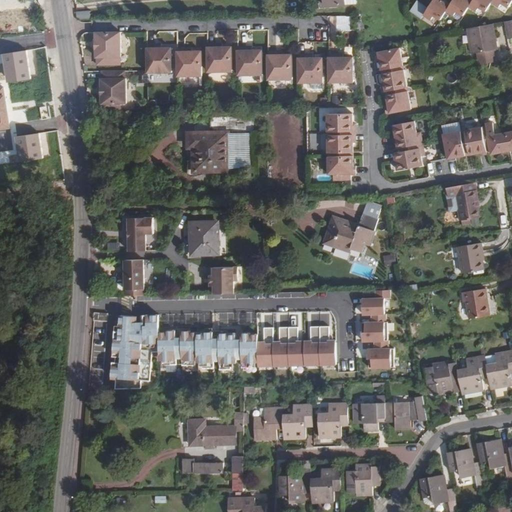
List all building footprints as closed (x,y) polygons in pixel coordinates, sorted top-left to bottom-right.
[(440,0),(433,0),(424,15),(431,19),(434,15),(440,20),(446,10),(449,6),(440,0)] [(469,0),(452,0),(449,6),(446,10),(454,15),(456,11),(463,15),(469,6),(472,1),(469,0)] [(473,0),(472,1),(469,6),(476,11),(479,7),(486,11),(492,2),(492,0),(473,0)] [(289,4),(289,16),(304,16),(304,4),(289,4)] [(77,10),(78,19),(94,19),(94,9),(77,10)] [(493,24),(468,28),(473,54),(477,53),(479,65),(496,62),(494,50),(497,49),(493,24)] [(116,32),(91,32),(92,57),(94,57),(94,65),(115,64),(115,57),(117,57),(116,32)] [(215,43),(207,43),(207,72),(231,72),(231,47),(222,47),(221,47),(215,47),(215,43)] [(154,46),(146,46),(146,75),(170,74),(170,49),(160,49),(154,49),(154,46)] [(245,46),(237,46),(238,75),(262,75),(261,50),(252,50),(245,50),(245,46)] [(184,48),(176,48),(177,77),(201,76),(200,51),(191,51),(184,52),(184,48)] [(382,69),(403,65),(400,48),(375,52),(376,59),(380,59),(382,69)] [(276,50),(268,51),(268,79),(292,79),(292,54),(283,54),(282,54),(276,54),(276,50)] [(26,51),(2,54),(6,83),(29,80),(26,51)] [(306,53),(298,54),(299,82),(323,82),(322,57),(313,57),(306,57),(306,53)] [(337,53),(329,53),(329,82),(353,81),(353,57),(343,57),(337,57),(337,53)] [(386,91),(407,87),(404,69),(382,73),(384,83),(381,84),(382,91),(386,91)] [(101,105),(126,104),(126,79),(124,79),(124,72),(103,72),(103,80),(101,80),(101,105)] [(0,129),(10,128),(4,88),(0,88),(0,129)] [(408,91),(387,94),(389,105),(385,106),(386,113),(411,109),(408,91)] [(328,130),(356,129),(356,122),(353,122),(353,112),(327,112),(328,130)] [(415,121),(394,124),(398,148),(423,143),(421,132),(417,133),(415,121)] [(486,126),(491,154),(509,150),(509,144),(511,143),(511,130),(495,134),(492,121),(485,123),(486,126)] [(482,127),(487,154),(491,154),(486,126),(482,127)] [(465,130),(469,155),(479,153),(480,156),(487,154),(482,127),(465,130)] [(465,130),(461,131),(466,156),(469,155),(465,130)] [(455,158),(466,156),(461,131),(444,134),(448,159),(449,161),(456,160),(455,158)] [(198,133),(200,172),(232,171),(232,168),(231,134),(231,132),(198,133)] [(38,133),(16,137),(20,162),(42,158),(38,133)] [(192,172),(200,172),(198,133),(187,133),(187,150),(192,150),(192,172)] [(328,134),(329,151),(354,151),(354,141),(356,141),(356,133),(328,134)] [(231,134),(232,168),(251,168),(250,134),(231,134)] [(399,152),(424,147),(423,143),(398,148),(399,152)] [(398,152),(394,153),(397,170),(423,166),(421,155),(425,155),(424,147),(399,152),(398,152)] [(353,173),(357,173),(357,165),(354,165),(354,155),(329,155),(329,173),(335,173),(353,173)] [(428,163),(432,177),(444,173),(440,160),(428,163)] [(450,212),(459,210),(461,221),(471,219),(478,218),(480,217),(478,208),(480,208),(476,183),(451,187),(447,188),(448,196),(450,212)] [(359,225),(334,216),(328,233),(338,236),(334,247),(350,252),(352,249),(363,253),(366,245),(370,246),(379,219),(376,218),(379,208),(367,203),(363,213),(359,225)] [(153,217),(127,218),(128,231),(127,231),(127,238),(128,238),(128,251),(146,251),(146,234),(154,233),(153,217)] [(478,218),(471,219),(472,227),(480,225),(478,218)] [(222,219),(196,220),(197,237),(199,237),(199,250),(214,250),(223,250),(222,219)] [(197,237),(196,220),(189,220),(190,257),(215,257),(214,250),(199,250),(199,237),(197,237)] [(459,246),(463,273),(485,270),(483,260),(485,260),(482,243),(459,246)] [(384,256),(386,266),(397,264),(396,254),(384,256)] [(143,265),(124,266),(125,295),(144,295),(143,265)] [(239,267),(214,267),(214,275),(211,275),(211,286),(215,286),(215,293),(235,293),(235,280),(239,280),(239,267)] [(374,314),(388,314),(388,297),(392,297),(392,289),(376,289),(376,297),(362,297),(362,314),(374,314)] [(486,289),(463,292),(465,302),(467,302),(470,319),(490,315),(486,289)] [(152,354),(159,354),(159,332),(159,314),(141,315),(141,322),(134,322),(134,316),(119,315),(115,387),(140,387),(140,379),(150,379),(152,354)] [(364,341),(376,340),(389,340),(389,322),(387,322),(388,314),(374,314),(373,322),(363,322),(364,341)] [(262,327),(272,327),(272,316),(261,316),(262,327)] [(328,325),(319,326),(320,363),(335,363),(335,339),(328,340),(328,325)] [(273,363),(289,363),(288,326),(278,326),(279,341),(272,341),(273,363)] [(288,326),(289,363),(304,363),(304,340),(297,340),(297,326),(288,326)] [(304,363),(320,363),(319,326),(310,326),(310,340),(304,340),(304,363)] [(273,363),(272,341),(272,327),(263,327),(263,341),(257,341),(258,364),(273,363)] [(182,358),(181,330),(167,330),(167,332),(159,332),(159,354),(159,363),(176,362),(176,358),(182,358)] [(182,363),(194,363),(193,331),(190,331),(190,330),(181,330),(182,358),(182,363)] [(219,360),(219,333),(213,333),(212,331),(205,331),(205,332),(197,332),(197,331),(193,331),(194,363),(213,362),(213,360),(219,360)] [(227,332),(219,333),(219,360),(219,365),(235,365),(235,360),(241,360),(241,333),(227,333),(227,332)] [(241,333),(241,360),(241,365),(258,365),(258,364),(257,341),(257,334),(250,334),(250,333),(241,333)] [(370,349),(370,367),(395,367),(395,348),(389,348),(389,340),(376,340),(376,348),(370,349)] [(490,379),(491,388),(511,384),(511,379),(511,375),(510,371),(511,370),(511,351),(496,354),(497,364),(487,365),(489,375),(490,379)] [(462,390),(462,394),(484,390),(482,380),(482,376),(489,375),(487,365),(486,356),(467,359),(468,369),(458,370),(462,390)] [(439,395),(462,390),(458,370),(457,363),(449,365),(448,361),(433,364),(433,366),(424,367),(426,379),(429,393),(438,391),(439,395)] [(387,421),(387,422),(396,422),(396,430),(410,430),(410,421),(410,416),(418,416),(419,420),(427,420),(423,396),(415,397),(416,401),(410,402),(386,402),(387,417),(387,421)] [(387,417),(386,402),(386,397),(378,397),(378,402),(353,403),(353,422),(364,422),(364,431),(380,431),(379,421),(379,417),(387,417)] [(342,437),(341,426),(341,423),(349,422),(349,404),(329,404),(330,414),(319,414),(320,438),(342,437)] [(284,429),(284,439),(306,438),(306,428),(306,424),(314,424),(313,405),(294,406),(294,415),(284,415),(284,425),(284,429)] [(277,439),(277,429),(277,426),(284,425),(284,415),(284,408),(264,408),(265,417),(254,418),(255,440),(277,439)] [(236,425),(245,425),(245,414),(245,412),(236,412),(236,425)] [(237,444),(236,425),(206,427),(206,419),(189,419),(190,446),(207,445),(207,448),(214,448),(213,445),(237,444)] [(478,443),(481,461),(481,463),(490,461),(492,469),(505,466),(507,475),(511,474),(511,456),(511,453),(504,454),(501,439),(478,443)] [(471,448),(448,452),(451,472),(460,470),(461,478),(476,475),(477,485),(485,483),(481,463),(481,461),(474,463),(471,448)] [(244,473),(244,461),(244,456),(233,456),(233,473),(244,473)] [(195,459),(183,459),(183,473),(223,473),(223,463),(195,463),(195,459)] [(373,483),(381,482),(381,466),(373,466),(373,464),(357,465),(357,470),(347,471),(347,492),(357,491),(358,495),(373,494),(373,486),(373,483)] [(280,475),(280,494),(291,494),(291,497),(291,503),(305,502),(305,493),(305,489),(313,489),(312,479),(312,468),(304,469),(304,475),(280,475)] [(313,493),(313,502),(334,501),(334,492),(334,474),(342,474),(342,468),(322,469),(322,478),(312,479),(313,489),(313,493)] [(334,492),(342,491),(342,474),(334,474),(334,492)] [(448,502),(450,511),(458,509),(454,488),(447,490),(446,486),(444,474),(420,478),(423,498),(433,497),(435,504),(448,502)] [(256,497),(229,498),(229,511),(266,511),(266,506),(256,506),(256,497)] [(425,506),(435,504),(433,497),(423,498),(425,506)]
